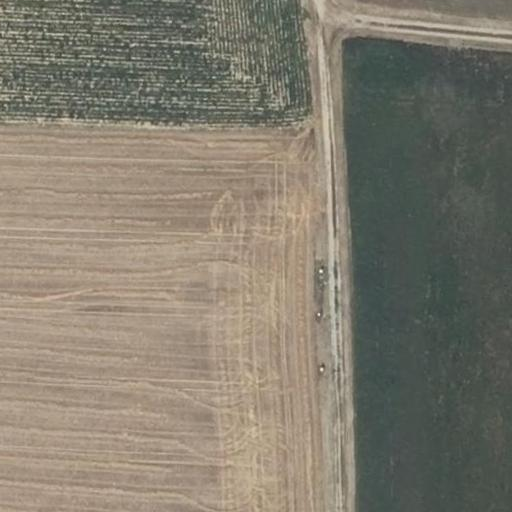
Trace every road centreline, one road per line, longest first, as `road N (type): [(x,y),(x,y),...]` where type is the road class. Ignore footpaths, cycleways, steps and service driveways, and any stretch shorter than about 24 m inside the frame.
road 1 (track): [(340,511),(320,0)]
road 2 (track): [(324,26),(373,23),(511,39)]
